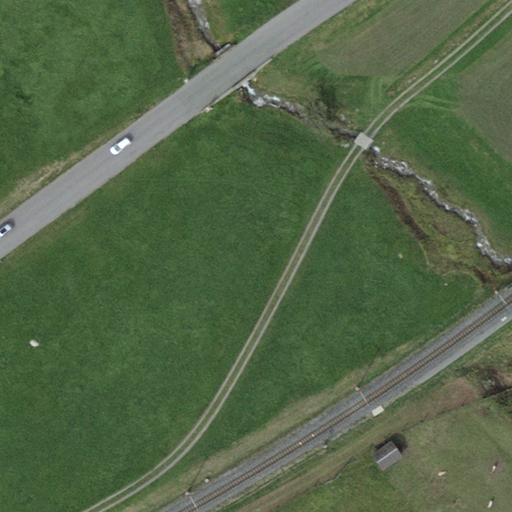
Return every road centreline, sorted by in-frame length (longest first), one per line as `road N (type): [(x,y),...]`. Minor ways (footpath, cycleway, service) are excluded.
road 1 (track): [(81,511),(158,465),(191,432),(357,141),(391,101),(511,0)]
road 2 (tertiary): [(0,239),(329,0)]
road 3 (track): [(235,511),(440,398)]
